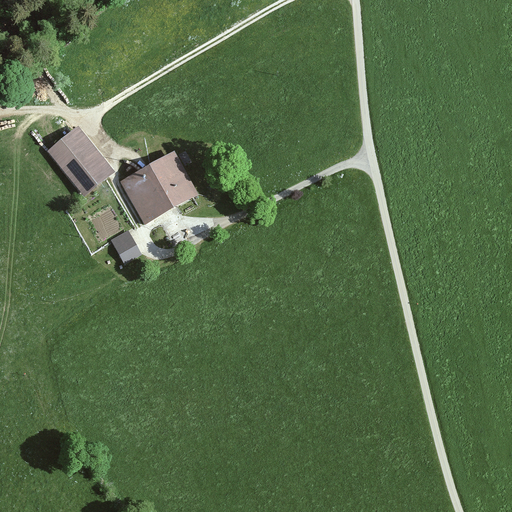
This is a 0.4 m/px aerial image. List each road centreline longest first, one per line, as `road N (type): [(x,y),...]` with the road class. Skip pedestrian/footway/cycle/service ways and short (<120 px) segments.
road 1 (track): [(369,157),(316,175),(176,255),(156,253),(114,182),(118,169),(81,118),(288,0)]
road 2 (track): [(459,511),(369,157),(353,0)]
road 3 (track): [(0,338),(18,139),(40,110)]
